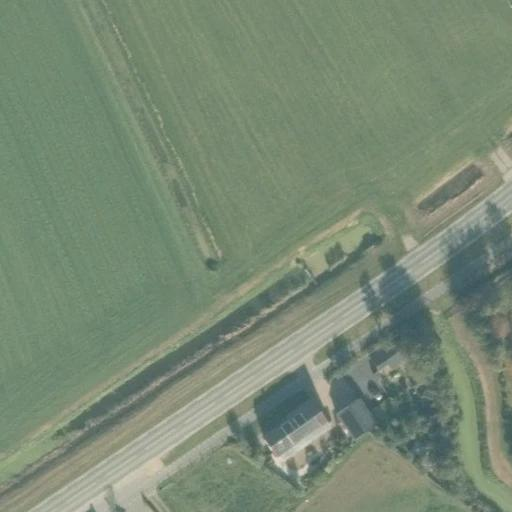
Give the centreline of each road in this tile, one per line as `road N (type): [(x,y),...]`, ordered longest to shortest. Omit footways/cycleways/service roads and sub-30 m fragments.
road 1 (primary): [(51,511),(511,194)]
road 2 (track): [(511,487),(494,460),(483,379),(433,291)]
